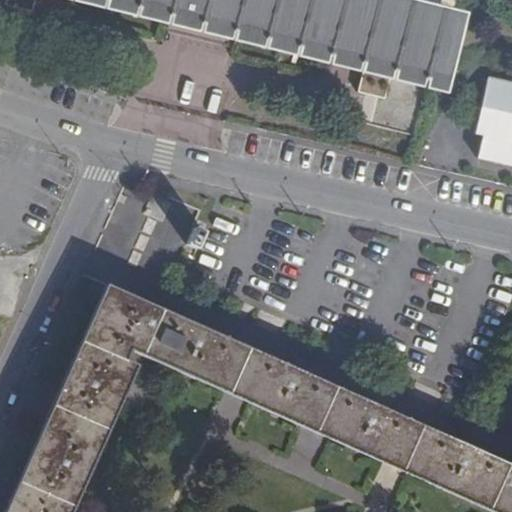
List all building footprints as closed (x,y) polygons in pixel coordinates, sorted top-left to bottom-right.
[(385,100),(390,80),(396,56),(430,64),(445,10),(405,0),(10,0),(9,9),(34,15),(38,0),(136,0),(174,10),(176,0),(192,0),(240,12),(237,26),(330,49),(336,27),(374,36),(366,73),(361,94),(385,100)] [(66,0),(366,73),(374,36),(336,27),(330,49),(237,26),(240,12),(192,0),(176,0),(174,10),(136,0),(66,0)] [(396,56),(390,80),(444,93),(464,15),(445,10),(430,64),(396,56)] [(511,83),(489,79),(475,134),(483,136),(477,159),(511,166),(511,83)] [(2,511),(72,511),(138,366),(126,361),(130,353),(395,472),(484,511),(511,511),(511,467),(415,424),(157,310),(184,245),(195,250),(202,232),(191,228),(198,212),(171,200),(121,189),(83,277),(105,284),(2,511)]
